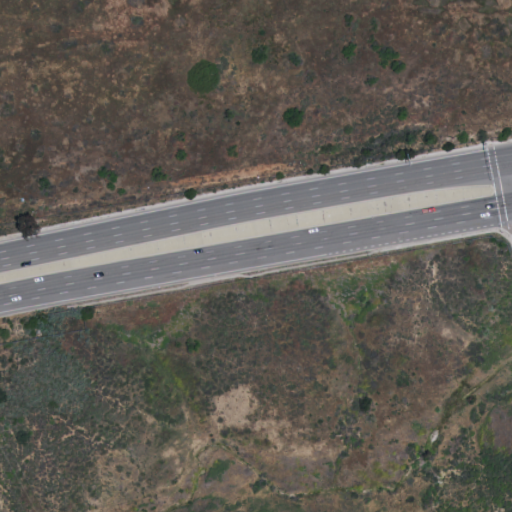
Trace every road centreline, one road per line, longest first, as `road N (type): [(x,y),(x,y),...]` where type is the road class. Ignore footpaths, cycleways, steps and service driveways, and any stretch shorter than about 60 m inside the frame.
road 1 (primary): [(511,160),(161,227)]
road 2 (primary): [(192,261),(511,210)]
road 3 (primary): [(0,298),(192,261)]
road 4 (primary): [(161,227),(0,260)]
